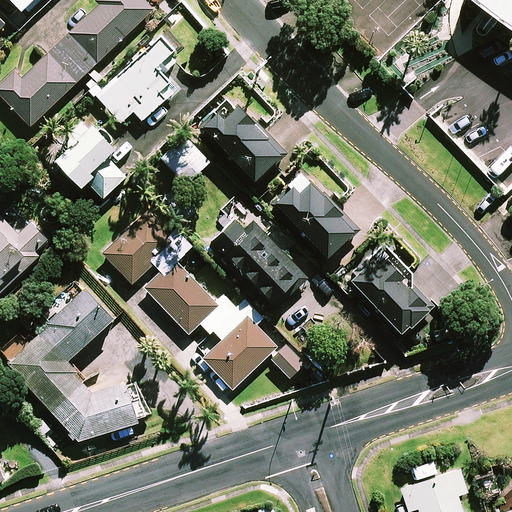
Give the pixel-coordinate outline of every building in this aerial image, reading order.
[(154,8),(145,0),(100,0),(102,2),(27,73),(19,64),(0,82),(0,92),(30,125),(154,8)] [(511,0),(464,0),(511,33),(511,0)] [(176,89),(156,66),(162,61),(168,68),(177,60),(171,52),(173,50),(161,36),(96,93),(121,121),(134,109),(142,118),(176,89)] [(255,178),(285,149),(236,100),(234,102),(227,95),(200,121),(255,178)] [(116,145),(92,121),(56,156),(83,183),(87,179),(104,197),(126,175),(106,155),(116,145)] [(210,161),(187,137),(163,159),(186,183),(210,161)] [(300,190),(293,182),(275,198),(328,254),(357,226),(312,178),(300,190)] [(314,276),(246,205),(210,239),(225,255),(219,260),(240,282),(244,278),(276,312),(314,276)] [(177,261),(187,251),(183,248),(170,234),(169,235),(147,211),(104,252),(132,282),(153,262),(161,270),(162,272),(146,287),(189,332),(200,321),(211,333),(215,329),(223,338),(204,357),(233,387),(277,345),(256,323),(264,316),(245,296),(237,303),(226,292),(216,302),(177,261)] [(0,292),(40,251),(36,248),(49,235),(31,218),(19,230),(1,213),(0,214),(0,292)] [(409,278),(386,254),(378,262),(372,255),(351,275),(402,330),(432,303),(409,278)] [(79,288),(76,284),(44,312),(51,320),(8,359),(78,438),(148,415),(136,378),(97,391),(67,358),(115,315),(86,283),(79,288)] [(464,470),(403,490),(410,511),(419,511),(421,511),(420,511),(466,511),(462,498),(472,495),(464,470)]
